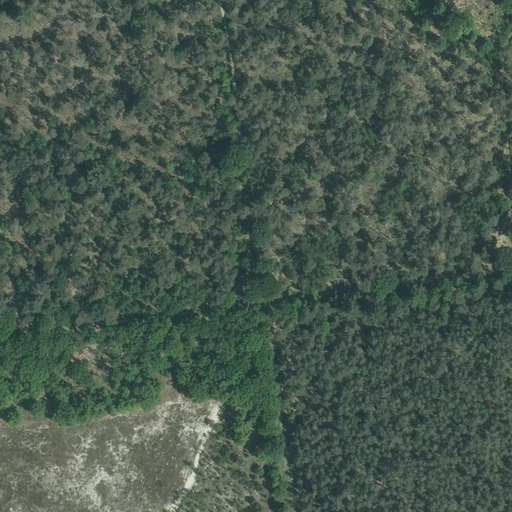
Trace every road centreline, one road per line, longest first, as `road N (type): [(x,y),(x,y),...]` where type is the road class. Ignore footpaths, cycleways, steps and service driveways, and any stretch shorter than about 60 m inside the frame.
road 1 (track): [(264,302),(0,337)]
road 2 (track): [(511,269),(264,302)]
